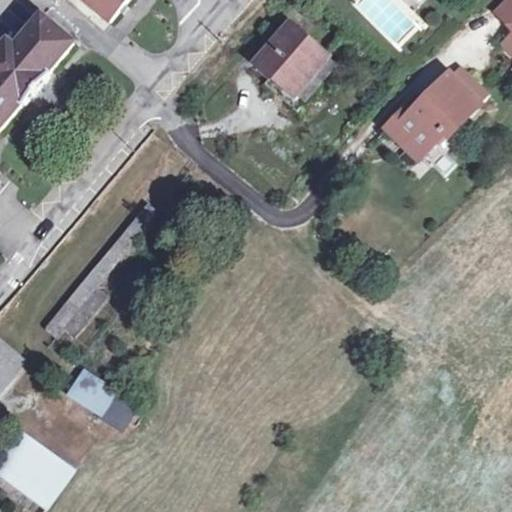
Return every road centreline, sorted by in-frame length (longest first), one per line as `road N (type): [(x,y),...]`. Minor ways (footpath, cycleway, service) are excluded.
road 1 (residential): [(211,12),(0,288)]
road 2 (track): [(143,99),(269,220)]
